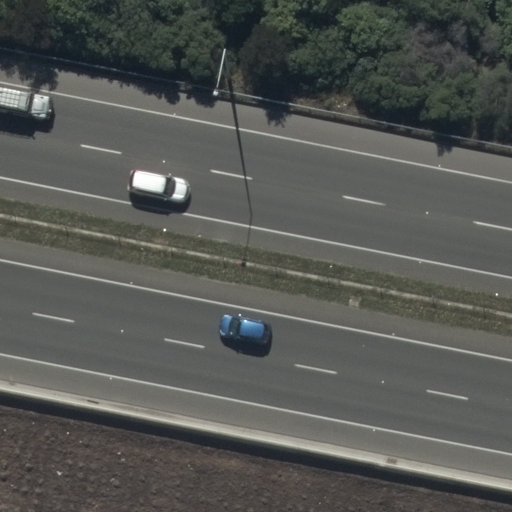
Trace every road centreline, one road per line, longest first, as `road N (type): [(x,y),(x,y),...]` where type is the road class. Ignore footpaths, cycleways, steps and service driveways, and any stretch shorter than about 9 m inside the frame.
road 1 (motorway): [(511,406),(0,305)]
road 2 (motorway): [(0,130),(511,230)]
